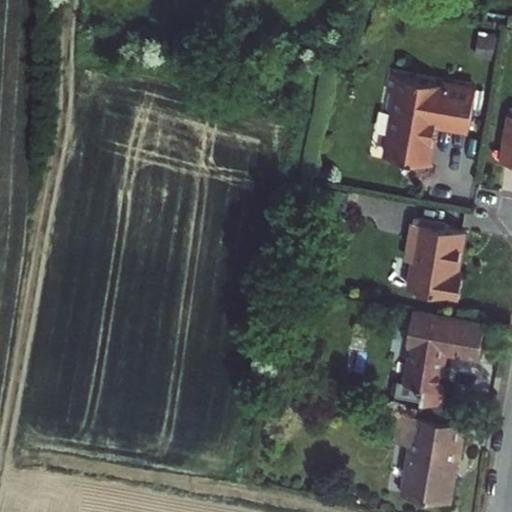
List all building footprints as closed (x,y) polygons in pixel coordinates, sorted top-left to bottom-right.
[(467,99),(383,86),(376,123),(390,125),(384,165),(426,172),(432,133),(461,139),(467,99)] [(511,115),(510,115),(502,161),(511,162),(511,115)] [(453,222),(420,217),(414,257),(419,258),(414,286),(468,294),(471,270),(464,269),(470,230),(452,227),(453,222)] [(489,318),(415,306),(402,379),(395,378),(393,394),(444,403),(448,382),(446,382),(451,352),(482,357),(489,318)] [(472,422),(405,411),(400,443),(417,446),(408,494),(458,503),(472,422)]
